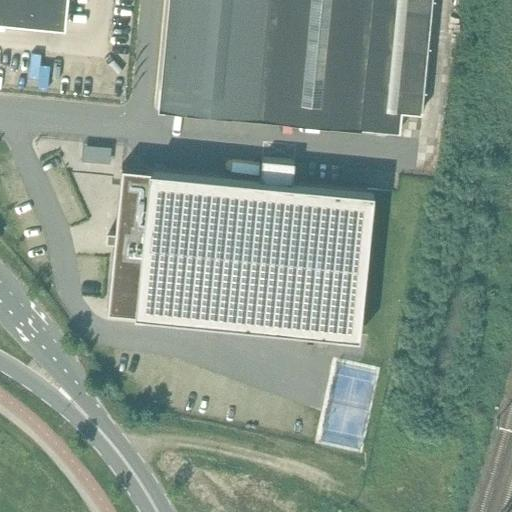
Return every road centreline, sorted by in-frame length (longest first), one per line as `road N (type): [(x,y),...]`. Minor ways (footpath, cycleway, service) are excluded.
road 1 (secondary): [(125,459),(0,298)]
road 2 (secondary): [(0,362),(125,459)]
